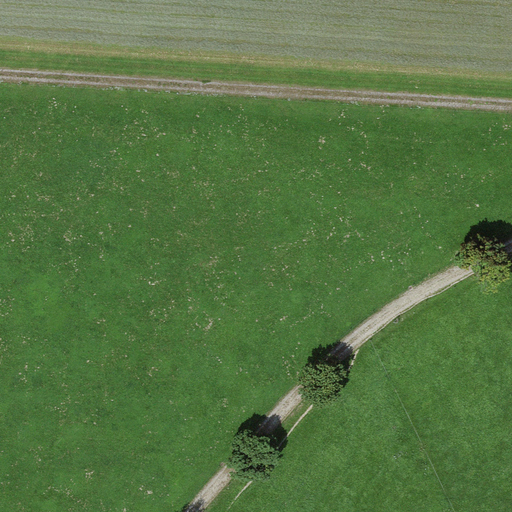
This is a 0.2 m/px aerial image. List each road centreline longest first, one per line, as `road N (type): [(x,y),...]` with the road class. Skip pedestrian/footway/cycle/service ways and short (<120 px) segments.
road 1 (track): [(0,75),(511,105)]
road 2 (track): [(196,511),(365,332),(511,247)]
